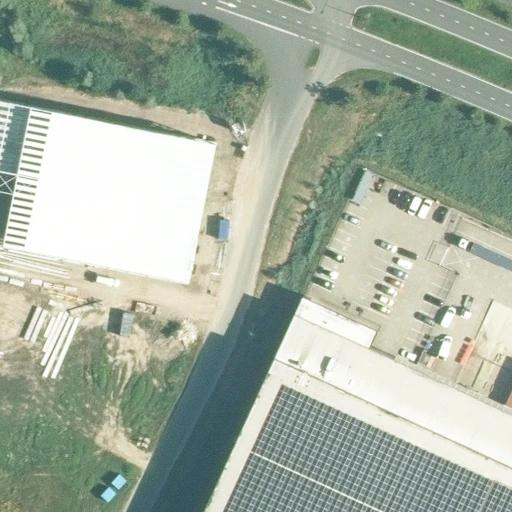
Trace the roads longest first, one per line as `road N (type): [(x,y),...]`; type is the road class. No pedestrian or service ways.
road 1 (tertiary): [(235,0),(511,107)]
road 2 (tertiary): [(511,45),(396,0)]
